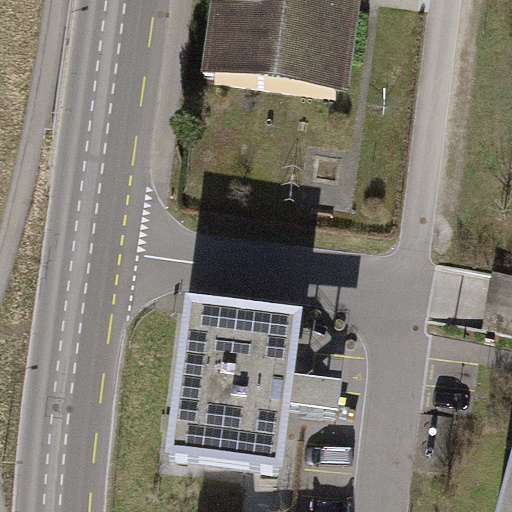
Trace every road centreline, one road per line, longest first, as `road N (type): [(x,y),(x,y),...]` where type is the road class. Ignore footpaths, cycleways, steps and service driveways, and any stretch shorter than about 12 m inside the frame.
road 1 (primary): [(125,0),(61,511)]
road 2 (track): [(0,279),(40,120),(57,0)]
